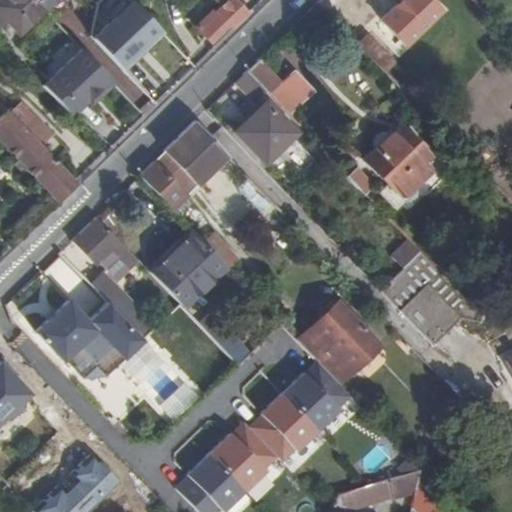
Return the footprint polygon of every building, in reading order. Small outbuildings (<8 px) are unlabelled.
[(22,36),(50,8),(41,0),(0,0),(0,24),(8,32),(13,27),(22,36)] [(41,0),(50,8),(58,0),(41,0)] [(242,0),(228,0),(201,26),(215,41),(233,24),(237,28),(254,12),(242,0)] [(401,0),(397,4),(379,22),(403,47),(439,12),(427,0),(401,0)] [(135,1),(95,39),(126,66),(145,49),(164,30),(135,1)] [(365,35),(356,45),(383,73),(393,64),(365,35)] [(88,46),(48,86),(74,112),(82,104),(84,106),(95,95),(103,88),(108,92),(121,79),(88,46)] [(279,82),(258,60),(246,72),(263,90),(267,94),(279,82)] [(255,98),(263,90),(246,72),(233,84),(244,95),(248,91),(255,98)] [(0,139),(60,200),(81,180),(0,97),(0,139)] [(251,117),(236,133),(264,162),(293,134),(264,104),(251,117)] [(177,138),(164,151),(197,186),(226,157),(210,141),(193,123),(177,138)] [(386,185),(379,192),(395,208),(404,199),(407,202),(414,194),(414,188),(412,186),(430,168),(425,162),(429,157),(398,127),(390,134),(383,134),(378,135),(375,137),(372,144),(372,153),(364,161),(386,185)] [(191,191),(197,186),(164,151),(158,157),(191,191)] [(184,197),(191,191),(158,157),(152,163),(184,197)] [(184,197),(152,163),(144,170),(138,176),(171,211),(184,197)] [(362,177),(354,185),(365,196),(373,187),(362,177)] [(239,188),(255,206),(265,197),(248,179),(239,188)] [(126,268),(135,259),(96,217),(79,234),(71,242),(94,265),(96,261),(105,272),(118,259),(126,268)] [(169,249),(146,270),(182,308),(224,269),(188,231),(169,249)] [(211,233),(201,242),(218,260),(228,250),(211,233)] [(237,261),(228,250),(218,260),(228,270),(237,261)] [(480,316),(484,303),(465,301),(418,252),(378,290),(431,344),(458,317),(478,323),(480,316)] [(102,274),(91,285),(107,302),(139,335),(150,324),(102,274)] [(107,302),(88,322),(67,301),(56,312),(36,332),(64,361),(67,358),(85,377),(96,366),(105,375),(141,338),(139,335),(107,302)] [(350,313),(307,354),(317,364),(348,397),(349,397),(392,357),(350,313)] [(0,424),(5,420),(12,419),(25,407),(26,399),(32,394),(1,362),(0,363),(0,424)] [(336,409),(348,397),(317,364),(304,377),(303,376),(283,394),(266,410),(260,415),(261,418),(248,430),(274,457),(279,463),(293,450),(294,451),(318,428),(337,410),(336,409)] [(195,511),(216,511),(218,510),(219,511),(242,490),(263,471),(261,470),(274,457),(248,430),(243,425),(232,436),(231,437),(229,435),(208,455),(186,476),(187,478),(186,478),(174,489),(190,506),(195,511)] [(392,499),(413,493),(415,484),(418,470),(370,483),(353,488),(334,493),(329,511),(334,511),(391,495),(392,499)] [(433,511),(437,508),(415,484),(413,493),(410,508),(413,511),(433,511)]
